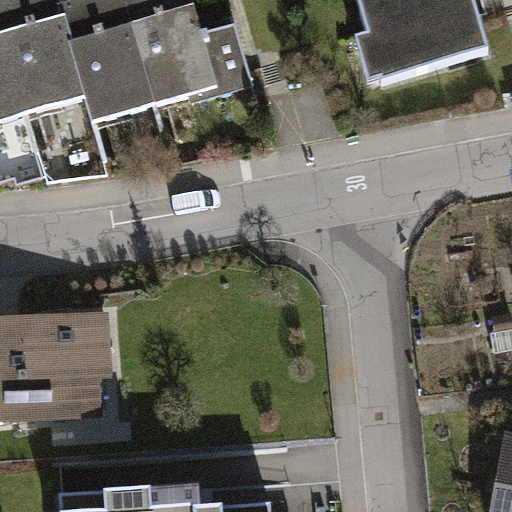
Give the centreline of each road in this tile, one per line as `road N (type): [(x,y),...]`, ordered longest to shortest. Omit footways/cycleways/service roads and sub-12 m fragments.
road 1 (residential): [(0,258),(116,248),(372,194)]
road 2 (residential): [(401,511),(372,194)]
road 3 (residential): [(372,194),(511,166)]
